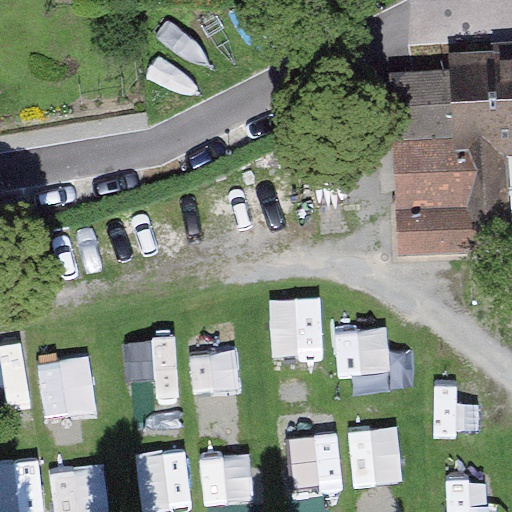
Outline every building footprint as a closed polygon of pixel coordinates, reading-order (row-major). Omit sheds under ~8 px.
[(511,66),(388,73),(397,260),(508,255),(503,158),(511,157),(511,66)] [(326,290),(270,294),(274,370),(330,367),(326,290)] [(0,406),(40,401),(30,334),(0,338),(0,406)] [(246,382),(243,335),(187,339),(191,386),(246,382)] [(132,343),(134,395),(187,393),(184,340),(132,343)] [(99,354),(44,353),(43,409),(98,409),(99,354)] [(345,406),(282,409),(287,491),(349,488),(345,406)] [(402,423),(351,427),(354,484),(406,481),(402,423)] [(195,503),(193,445),(143,447),(145,505),(195,503)] [(0,455),(0,511),(47,511),(48,456),(0,455)] [(52,463),(57,511),(114,511),(107,457),(52,463)] [(451,471),(456,511),(502,511),(497,465),(451,471)]
